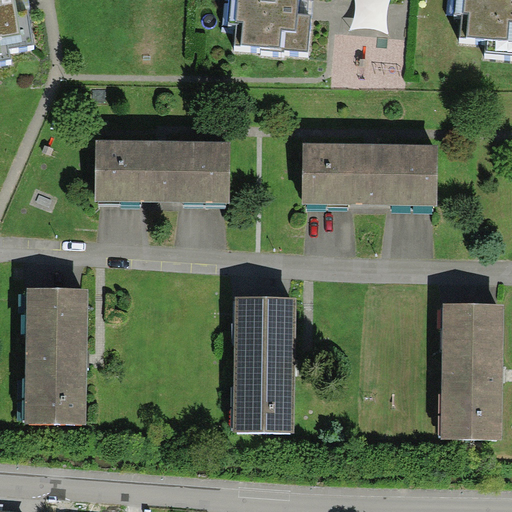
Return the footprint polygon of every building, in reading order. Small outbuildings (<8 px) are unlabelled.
[(0,0),(0,63),(6,62),(5,55),(29,52),(25,17),(12,18),(10,0),(0,0)] [(226,0),(225,26),(237,27),(236,53),(280,54),(280,50),(305,51),(306,22),(296,21),(297,3),(308,4),(307,0),(226,0)] [(511,0),(462,0),(461,50),(490,51),(489,61),(511,61),(511,0)] [(225,151),(97,149),(96,202),(225,204),(225,151)] [(433,155),(300,153),(299,208),(432,210),(433,155)] [(79,429),(79,298),(29,298),(29,429),(79,429)] [(288,431),(287,306),(230,307),(232,432),(288,431)] [(495,442),(495,312),(439,312),(440,442),(495,442)]
